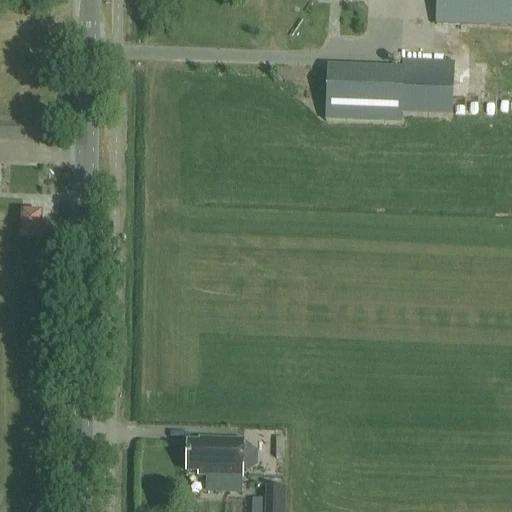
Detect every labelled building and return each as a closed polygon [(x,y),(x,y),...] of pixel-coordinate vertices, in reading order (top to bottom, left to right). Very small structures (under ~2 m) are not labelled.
[(511,0),(437,0),(436,25),(511,28),(511,0)] [(451,118),(453,65),(403,63),(402,70),(328,68),(326,122),(402,125),(402,116),(451,118)] [(488,99),(470,100),(472,115),(489,114),(488,99)] [(41,233),(41,214),(23,214),(23,233),(41,233)] [(243,478),(244,442),(200,441),(200,445),(188,444),(187,472),(199,473),(199,476),(243,478)] [(253,501),(253,511),(285,511),(285,498),(253,501)]
